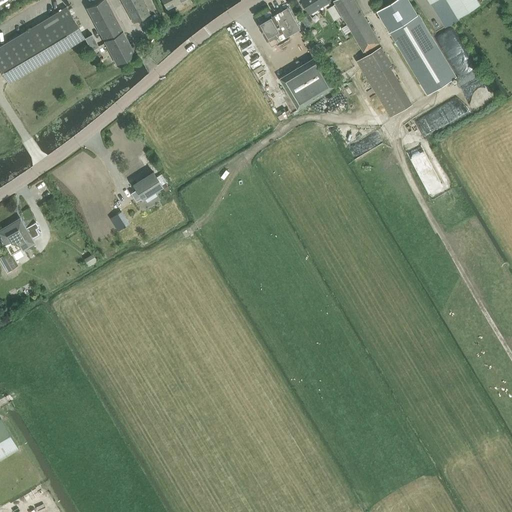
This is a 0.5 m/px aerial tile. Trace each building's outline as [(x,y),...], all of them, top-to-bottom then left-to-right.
[(105,0),(101,0),(87,8),(116,64),(134,54),(105,0)] [(142,0),(121,0),(134,22),(149,14),(142,0)] [(163,0),(168,8),(183,0),(163,0)] [(303,0),(310,12),(328,0),(303,0)] [(365,52),(381,43),(355,0),(336,0),(334,1),(336,4),(328,8),(335,19),(342,15),(365,52)] [(428,94),(456,77),(409,0),(395,0),(378,11),(428,94)] [(429,0),(431,2),(434,0),(449,22),(480,2),(478,0),(429,0)] [(84,37),(66,7),(0,46),(0,69),(8,83),(84,37)] [(259,24),(271,44),(300,28),(288,7),(259,24)] [(356,61),(390,117),(413,103),(390,66),(392,64),(381,46),(356,61)] [(299,109),(337,86),(318,55),(280,78),(299,109)] [(136,189),(131,192),(136,201),(141,198),(144,196),(147,202),(157,196),(154,190),(162,185),(155,174),(154,172),(133,185),(136,189)] [(121,211),(111,218),(118,230),(129,224),(121,211)] [(16,221),(0,229),(0,238),(0,239),(1,239),(10,254),(11,254),(33,241),(31,238),(39,234),(36,229),(38,227),(36,222),(26,228),(22,222),(20,223),(17,223),(16,221)] [(89,267),(97,261),(93,254),(84,259),(89,267)] [(0,458),(18,448),(0,417),(0,458)]
